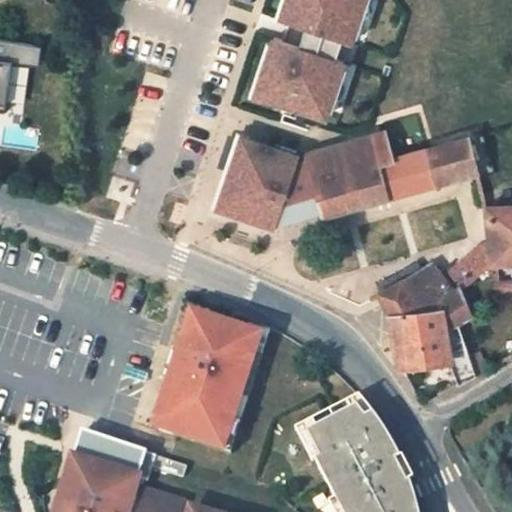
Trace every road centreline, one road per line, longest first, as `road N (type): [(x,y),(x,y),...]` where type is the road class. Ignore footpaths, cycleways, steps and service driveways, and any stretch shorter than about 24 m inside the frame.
road 1 (tertiary): [(412,433),(347,346),(320,327),(177,263),(0,205)]
road 2 (residential): [(511,361),(412,433)]
